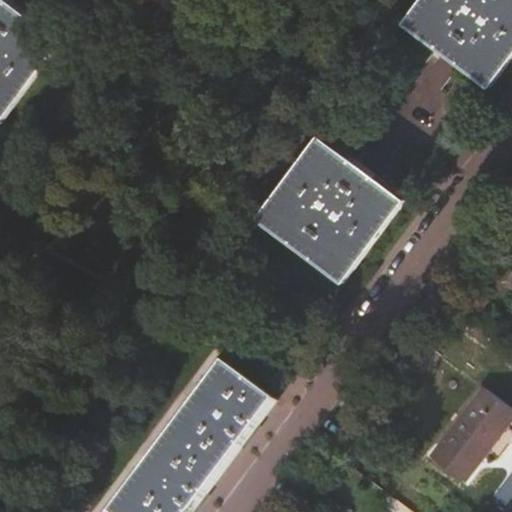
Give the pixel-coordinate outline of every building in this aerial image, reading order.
[(0,0),(0,116),(5,120),(68,38),(16,0),(0,0)] [(494,93),(511,68),(511,0),(431,0),(411,27),(494,93)] [(349,285),(412,203),(326,136),(263,218),(349,285)] [(506,266),(511,258),(511,234),(495,258),(506,266)] [(511,299),(511,298),(511,270),(506,266),(495,258),(479,278),(511,299)] [(205,511),(283,409),(231,371),(125,511),(205,511)] [(434,460),(468,483),(511,421),(511,412),(483,391),(434,460)]
